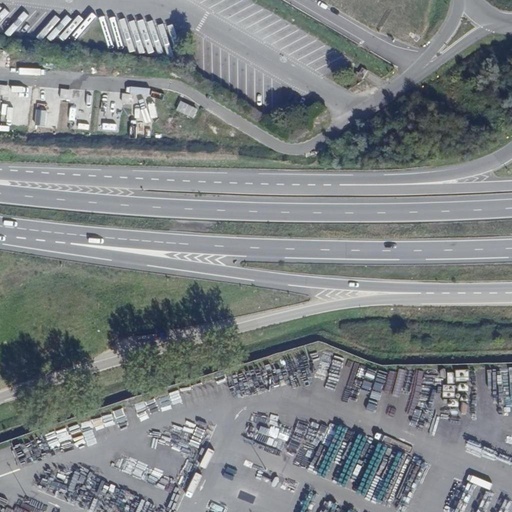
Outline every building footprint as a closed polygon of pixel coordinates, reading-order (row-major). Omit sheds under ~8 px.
[(366,71),(361,68),(358,73),(356,72),(354,75),(361,79),(366,71)] [(10,84),(0,83),(0,87),(0,92),(9,94),(10,84)] [(71,89),(62,88),(61,97),(70,98),(71,89)] [(133,93),(124,92),(123,102),(132,103),(133,93)] [(199,110),(182,101),(178,110),(195,119),(199,110)] [(130,133),(151,134),(152,117),(139,116),(138,129),(130,128),(130,133)] [(86,128),(86,119),(72,120),(72,128),(86,128)] [(214,502),(210,511),(212,511),(224,511),(227,507),(214,502)]
